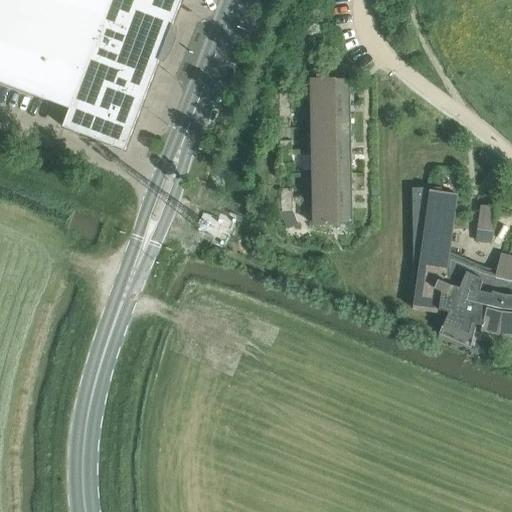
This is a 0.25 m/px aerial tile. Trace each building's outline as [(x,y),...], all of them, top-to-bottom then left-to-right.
[(62,124),(125,147),(181,0),(0,0),(0,79),(69,106),(62,124)] [(321,32),(304,49),(312,57),(329,40),(321,32)] [(314,80),(314,104),(351,104),(350,79),(314,80)] [(279,93),(279,105),(291,105),(291,93),(279,93)] [(351,128),(351,104),(314,104),(315,129),(351,128)] [(279,105),(279,117),(291,117),(291,105),(279,105)] [(352,152),(351,128),(315,129),(315,153),(352,152)] [(280,141),(280,153),(292,153),(292,141),(280,141)] [(352,176),(352,152),(315,153),(316,177),(352,176)] [(292,165),(292,153),(280,153),(280,165),(292,165)] [(352,200),(352,176),(316,177),(316,201),(352,200)] [(457,195),(456,194),(442,192),(442,188),(436,188),(412,189),(414,287),(417,286),(414,309),(440,313),(440,310),(449,312),(438,336),(440,337),(442,331),(468,343),(468,342),(473,323),(500,330),(511,330),(511,258),(501,256),(497,274),(485,272),(451,256),(447,253),(448,225),(451,226),(451,227),(452,227),(457,195)] [(281,189),(281,201),(293,201),(293,189),(281,189)] [(353,225),(352,200),(316,201),(316,225),(353,225)] [(293,201),(281,201),(281,213),(293,213),(293,201)] [(493,232),(495,219),(497,208),(481,205),(477,230),(493,232)] [(199,232),(210,236),(217,217),(206,213),(199,232)]
